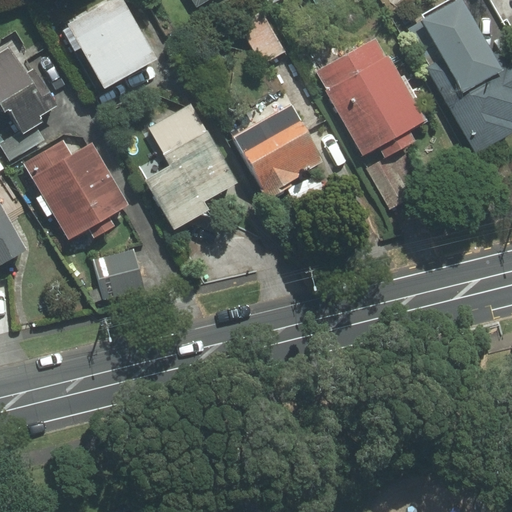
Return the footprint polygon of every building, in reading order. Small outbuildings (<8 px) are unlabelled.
[(182,0),(190,12),(210,0),(182,0)] [(260,0),(267,10),(281,0),(260,0)] [(106,1),(51,29),(85,97),(141,69),(106,1)] [(430,68),(418,74),(465,159),(508,135),(502,126),(511,119),(511,60),(498,68),(490,54),(480,60),(451,7),(409,30),(430,68)] [(281,52),(261,15),(235,29),(256,66),(281,52)] [(370,42),(308,76),(353,160),(415,127),(370,42)] [(42,63),(33,69),(17,44),(0,54),(0,102),(19,133),(60,108),(59,107),(66,102),(42,63)] [(195,218),(191,210),(228,189),(181,107),(140,130),(162,169),(135,185),(160,235),(195,218)] [(282,107),(225,141),(233,173),(260,199),(317,164),(282,107)] [(99,139),(76,153),(66,135),(25,159),(73,238),(135,201),(99,139)] [(0,186),(0,260),(32,242),(0,186)] [(152,286),(141,246),(95,258),(105,298),(152,286)] [(0,292),(0,322),(13,316),(0,292)]
